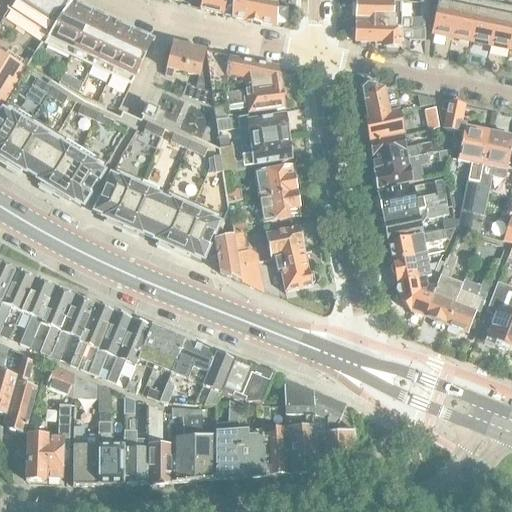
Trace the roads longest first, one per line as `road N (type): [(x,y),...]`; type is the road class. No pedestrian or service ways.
road 1 (residential): [(115,511),(389,498),(437,483),(470,460),(499,422)]
road 2 (tertiary): [(0,207),(150,283),(341,359)]
road 3 (residential): [(341,359),(357,306),(317,59)]
road 4 (residential): [(317,59),(111,0)]
road 5 (residential): [(511,96),(317,59)]
road 6 (tertiary): [(341,359),(499,422)]
